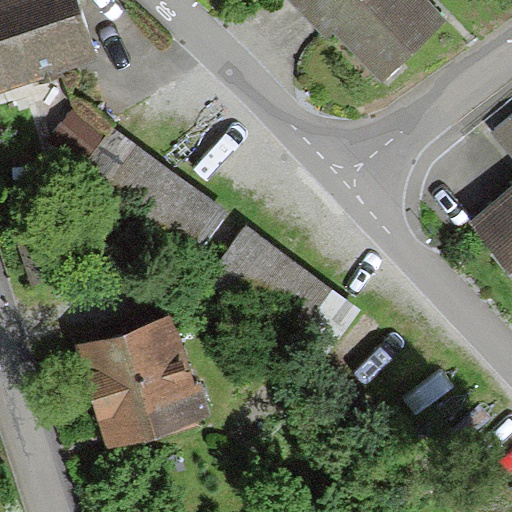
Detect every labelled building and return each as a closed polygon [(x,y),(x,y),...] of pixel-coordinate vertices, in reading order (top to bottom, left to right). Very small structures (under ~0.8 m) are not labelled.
[(0,0),(0,70),(104,39),(92,0),(0,0)] [(345,13),(390,62),(450,7),(443,0),(313,0),(334,23),(345,13)] [(97,163),(211,236),(236,197),(123,124),(97,163)] [(511,238),(511,183),(485,206),(511,238)] [(111,428),(206,404),(180,304),(85,328),(111,428)]
